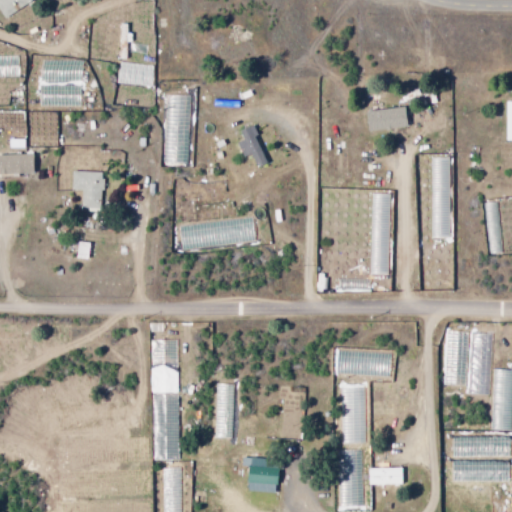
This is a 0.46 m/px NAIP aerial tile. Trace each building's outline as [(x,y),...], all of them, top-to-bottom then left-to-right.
[(0,0),(0,11),(2,16),(36,0),(0,0)] [(511,101),(504,101),(503,140),(511,140),(511,101)] [(405,107),(367,112),(370,131),(408,125),(405,107)] [(253,125),(240,131),(244,140),(236,143),(243,157),(251,154),(257,167),(268,161),(256,136),(258,135),(253,125)] [(33,154),(0,155),(0,174),(34,173),(33,154)] [(102,173),(72,171),(71,189),(81,190),(81,207),(100,208),(101,190),(104,190),(105,179),(102,179),(102,173)] [(76,257),(88,259),(90,243),(78,242),(76,257)] [(278,468),(249,466),(248,489),(277,491),(278,468)] [(402,468),(367,469),(367,485),(402,484),(402,468)]
